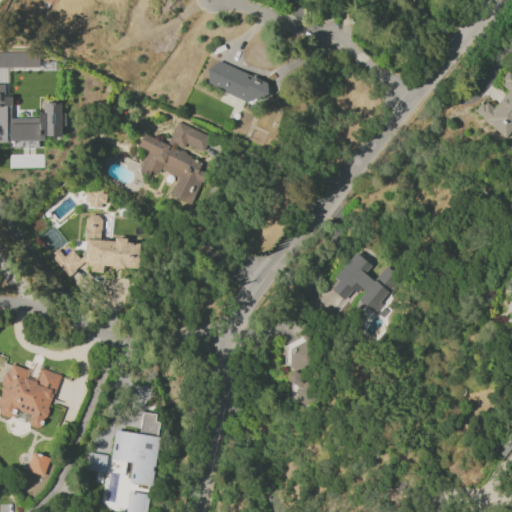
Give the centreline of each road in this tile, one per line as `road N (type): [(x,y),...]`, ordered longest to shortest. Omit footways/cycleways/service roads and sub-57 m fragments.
road 1 (residential): [(404,99),(239,303),(198,511)]
road 2 (residential): [(487,0),(404,99),(363,57),(230,0)]
road 3 (residential): [(0,301),(118,339),(173,338),(230,359)]
